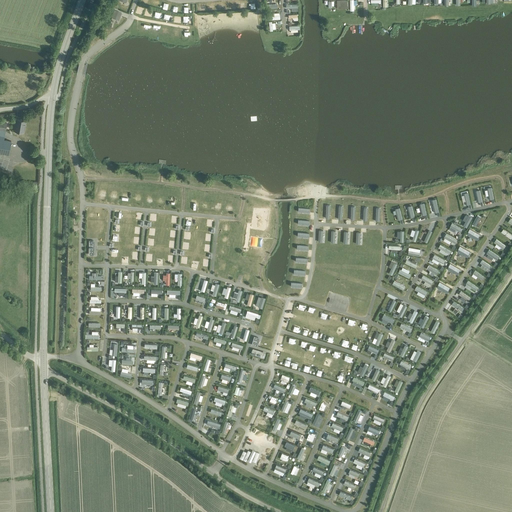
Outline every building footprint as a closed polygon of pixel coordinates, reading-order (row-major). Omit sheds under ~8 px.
[(347,0),(337,0),(338,8),(348,8),(347,0)] [(114,10),(112,18),(119,21),(122,13),(114,10)] [(288,14),(289,21),(292,21),(292,20),(297,19),(297,13),(288,14)] [(26,120),(17,119),(15,131),(24,132),(26,120)] [(11,141),(0,138),(0,152),(8,154),(11,141)] [(250,237),(250,247),(258,247),(259,237),(250,237)] [(198,285),(201,286),(200,290),(204,291),(207,280),(200,278),(198,285)] [(224,294),(223,297),(227,298),(230,286),(226,285),(226,287),(223,286),(221,293),(224,294)] [(261,307),(264,297),(257,295),(255,305),(261,307)] [(239,314),(241,308),(230,304),(229,308),(232,309),(231,312),(239,314)] [(207,339),(208,334),(195,331),(194,338),(203,340),(203,338),(207,339)] [(234,369),(236,366),(225,362),(222,368),(228,370),(229,367),(234,369)] [(200,375),(198,384),(205,385),(207,376),(200,375)] [(176,405),(184,408),(186,401),(176,398),(175,401),(176,402),(176,405)] [(271,414),(273,409),(266,406),(264,411),(271,414)] [(255,464),(259,466),(259,465),(263,467),(267,457),(263,455),(263,454),(260,453),(255,464)]
